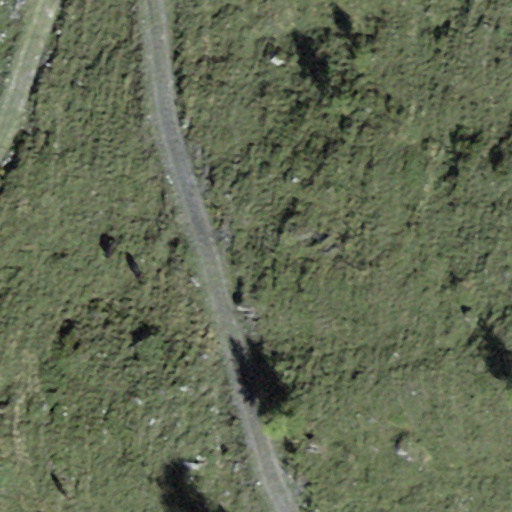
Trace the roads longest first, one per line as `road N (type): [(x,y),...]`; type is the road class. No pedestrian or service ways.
road 1 (track): [(301,511),(186,152),(167,0)]
road 2 (track): [(53,0),(0,140)]
